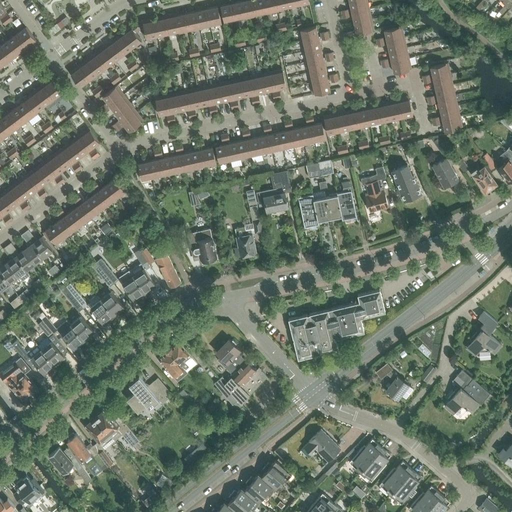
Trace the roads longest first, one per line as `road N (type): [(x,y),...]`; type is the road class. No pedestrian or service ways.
road 1 (residential): [(229,296),(161,317),(0,452)]
road 2 (tertiary): [(511,222),(309,389)]
road 3 (tertiary): [(317,396),(511,234)]
road 4 (residential): [(229,296),(371,265),(469,228)]
road 5 (residential): [(119,151),(350,94)]
road 6 (residential): [(511,264),(452,319),(443,367),(394,430)]
road 7 (tertiary): [(309,389),(159,511)]
road 8 (tertiary): [(174,511),(317,396)]
road 9 (residential): [(0,241),(119,151)]
road 10 (residential): [(309,389),(229,296)]
